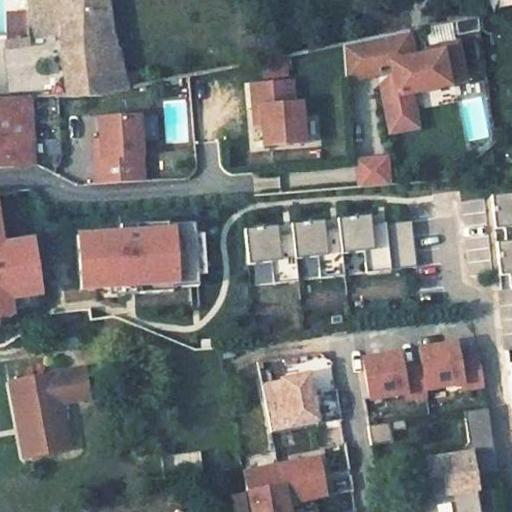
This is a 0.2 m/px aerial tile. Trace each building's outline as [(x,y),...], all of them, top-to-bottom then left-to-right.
[(60,0),(25,0),(27,11),(27,15),(60,12),(60,0)] [(107,0),(60,0),(60,12),(61,37),(111,31),(107,0)] [(27,11),(7,12),(8,40),(28,39),(27,15),(27,11)] [(416,55),(411,29),(344,43),(346,78),(379,71),(378,63),(396,59),(399,71),(393,73),(382,83),(389,116),(416,110),(412,91),(451,83),(450,76),(466,73),(459,41),(432,47),(433,52),(416,55)] [(111,31),(61,37),(60,52),(113,46),(111,31)] [(8,40),(0,41),(0,48),(29,46),(28,39),(8,40)] [(113,46),(60,52),(66,96),(126,90),(126,88),(138,85),(135,73),(123,76),(117,46),(113,46)] [(291,82),(251,85),(253,109),(260,108),(262,125),(263,147),(303,144),(300,104),(293,104),(291,82)] [(8,98),(0,98),(0,117),(10,117),(10,123),(31,122),(29,97),(8,98)] [(260,108),(253,109),(254,126),(262,125),(260,108)] [(137,115),(97,118),(99,140),(100,157),(93,158),(95,184),(142,180),(137,115)] [(10,117),(0,117),(0,141),(11,141),(32,141),(31,122),(10,123),(10,117)] [(99,140),(91,140),(93,158),(100,157),(99,140)] [(11,141),(0,141),(0,166),(12,166),(11,141)] [(32,141),(11,141),(12,166),(34,163),(32,141)] [(391,155),(356,157),(357,187),(393,185),(391,155)] [(511,193),(491,196),(494,217),(503,216),(505,228),(506,241),(497,242),(500,264),(509,263),(510,274),(511,287),(511,193)] [(374,226),(373,216),(362,218),(363,227),(374,226)] [(505,228),(503,216),(494,217),(495,229),(505,228)] [(420,268),(415,221),(374,226),(363,227),(362,218),(340,220),(342,229),(328,231),(317,232),(316,223),(294,225),(295,235),(282,236),(270,237),(269,228),(248,230),(251,265),(274,263),(276,284),(301,281),(299,260),(320,257),(323,279),(348,276),(345,255),(367,252),(369,274),(420,268)] [(328,231),(327,221),(316,223),(317,232),(328,231)] [(201,287),(196,225),(170,227),(169,223),(122,227),(122,235),(79,238),(83,291),(141,287),(142,295),(174,292),(174,289),(201,287)] [(282,236),(281,227),(269,228),(270,237),(282,236)] [(43,293),(34,238),(3,243),(0,243),(0,317),(14,315),(11,298),(43,293)] [(510,274),(509,263),(500,264),(501,275),(510,274)] [(482,384),(478,360),(477,354),(458,358),(455,342),(418,348),(421,365),(402,368),(398,352),(362,359),(369,399),(405,392),(406,398),(426,394),(425,388),(461,382),(462,388),(482,384)] [(83,369),(18,380),(10,382),(13,403),(22,401),(31,454),(68,448),(65,429),(60,402),(89,396),(83,369)] [(262,383),(274,433),(325,420),(313,371),(262,383)] [(13,403),(20,437),(23,456),(31,454),(22,401),(13,403)] [(412,493),(415,511),(480,511),(471,453),(493,450),(486,407),(464,410),(469,444),(463,454),(426,459),(432,489),(412,493)] [(391,423),(371,426),(373,443),(394,440),(391,423)] [(293,463),(243,472),(245,492),(248,492),(252,511),(287,511),(286,502),(325,494),(319,468),(325,466),(324,461),(318,462),(318,458),(312,458),(311,448),(291,452),(293,463)] [(200,450),(161,455),(164,479),(203,474),(200,450)] [(415,511),(412,493),(406,493),(409,511),(415,511)]
